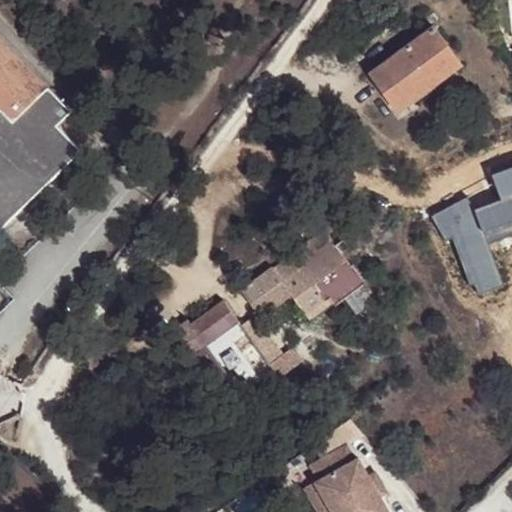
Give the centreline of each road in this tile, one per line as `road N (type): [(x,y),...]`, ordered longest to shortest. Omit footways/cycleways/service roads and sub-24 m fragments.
road 1 (residential): [(324,0),(138,251),(42,403)]
road 2 (residential): [(42,403),(37,445),(94,511)]
